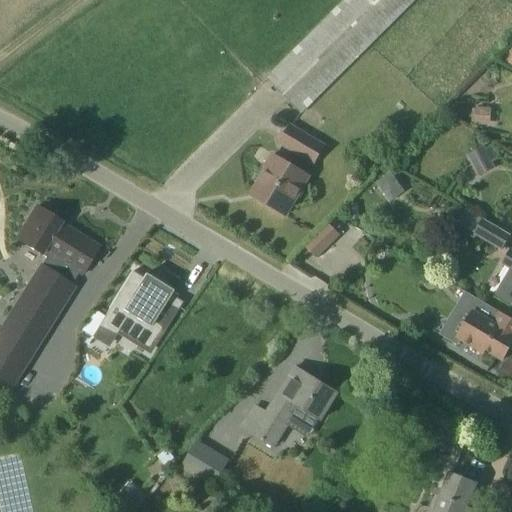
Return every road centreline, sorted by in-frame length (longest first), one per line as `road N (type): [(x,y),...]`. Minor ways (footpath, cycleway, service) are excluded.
road 1 (unclassified): [(284,275),(0,115)]
road 2 (residential): [(511,410),(284,275)]
